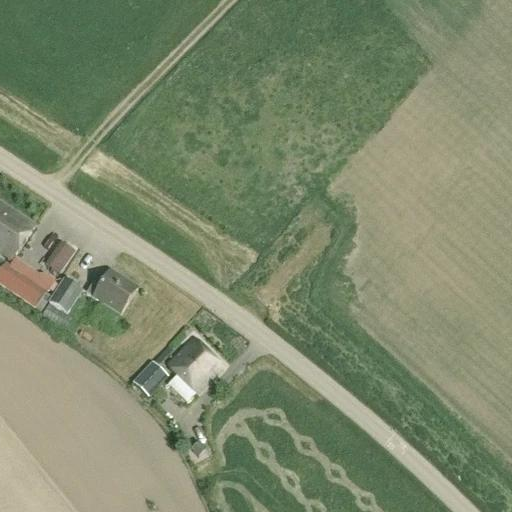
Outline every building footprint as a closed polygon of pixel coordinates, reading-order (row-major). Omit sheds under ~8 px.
[(0,254),(13,263),(36,229),(0,204),(0,254)] [(0,289),(35,313),(48,293),(7,266),(5,268),(0,264),(0,289)] [(110,273),(100,289),(92,285),(86,296),(93,300),(122,318),(139,291),(110,273)] [(67,317),(83,293),(66,282),(43,316),(65,332),(73,321),(67,317)] [(198,396),(223,370),(195,343),(170,368),(176,375),(170,380),(173,383),(167,388),(186,406),(197,395),(198,396)] [(152,367),(134,385),(149,399),(166,380),(152,367)] [(191,453),(199,461),(207,452),(199,445),(191,453)]
